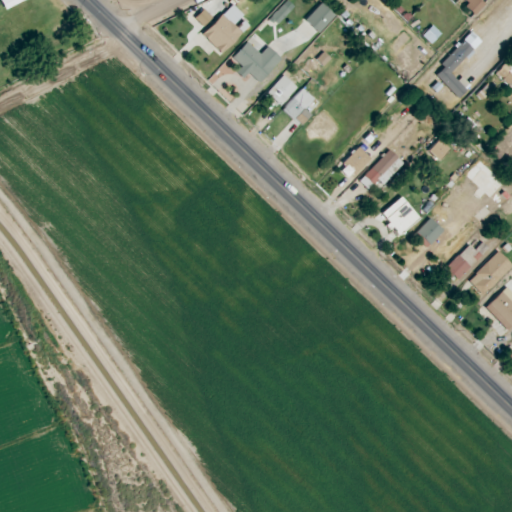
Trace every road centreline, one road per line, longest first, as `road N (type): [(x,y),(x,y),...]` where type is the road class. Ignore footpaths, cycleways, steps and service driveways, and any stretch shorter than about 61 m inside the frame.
road 1 (secondary): [(511,408),(86,0)]
road 2 (residential): [(0,211),(205,511)]
